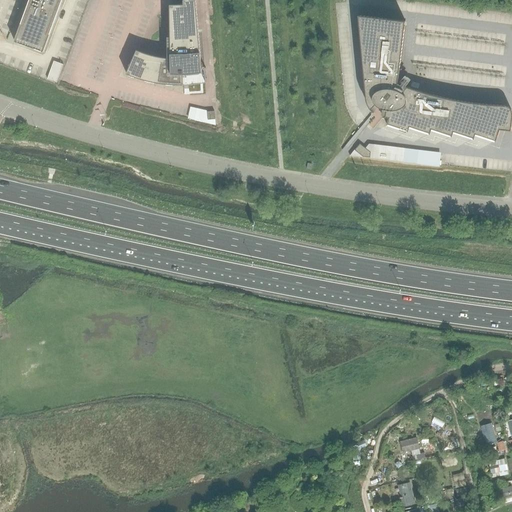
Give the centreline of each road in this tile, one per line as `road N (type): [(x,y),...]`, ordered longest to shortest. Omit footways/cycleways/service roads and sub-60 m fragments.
road 1 (unclassified): [(511,209),(284,181),(0,107)]
road 2 (trunk): [(511,291),(237,244),(0,190)]
road 3 (trunk): [(0,221),(260,277),(511,317)]
